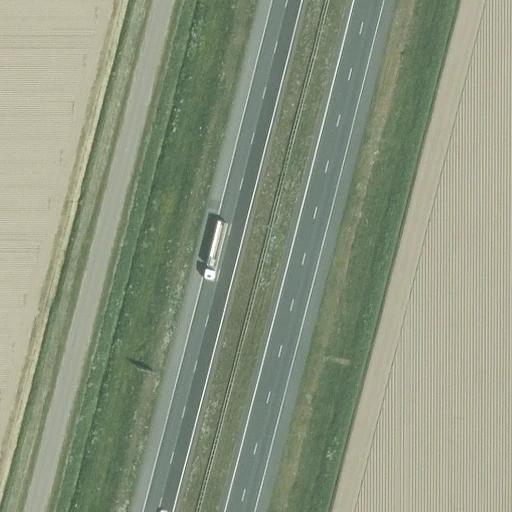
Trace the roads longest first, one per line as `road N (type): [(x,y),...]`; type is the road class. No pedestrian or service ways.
road 1 (motorway): [(285,0),(155,511)]
road 2 (unclassified): [(33,511),(163,0)]
road 3 (motorway): [(237,511),(366,0)]
